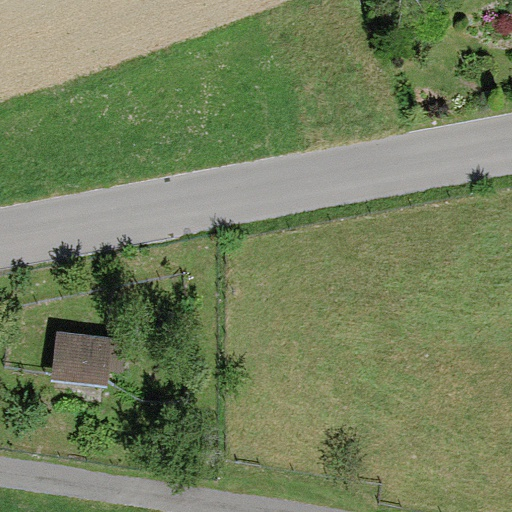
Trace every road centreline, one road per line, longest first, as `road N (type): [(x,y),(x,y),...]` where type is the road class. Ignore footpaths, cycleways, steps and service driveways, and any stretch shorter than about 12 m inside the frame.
road 1 (unclassified): [(511,141),(0,231)]
road 2 (residential): [(232,511),(0,471)]
